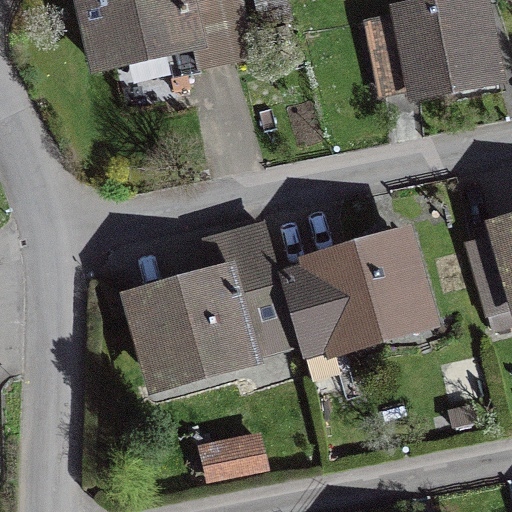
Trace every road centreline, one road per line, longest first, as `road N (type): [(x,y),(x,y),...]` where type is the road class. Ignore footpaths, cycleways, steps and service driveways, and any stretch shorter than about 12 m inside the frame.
road 1 (residential): [(58,244),(511,142)]
road 2 (residential): [(511,455),(238,511)]
road 3 (residential): [(58,244),(55,511)]
road 4 (residential): [(0,93),(58,244)]
